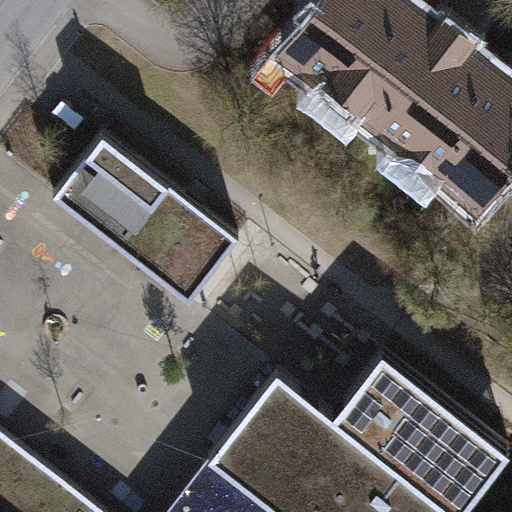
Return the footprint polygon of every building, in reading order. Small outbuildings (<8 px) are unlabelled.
[(498,181),(511,163),(511,78),(468,45),(486,22),(460,3),(444,25),(411,0),(323,0),(276,62),(474,213),(498,181)] [(243,223),(106,119),(59,181),(196,285),(243,223)] [(511,163),(498,181),(511,191),(511,163)] [(284,361),(210,456),(282,511),(480,511),(469,503),(511,447),(511,439),(388,344),(341,405),(284,361)] [(0,511),(104,511),(0,431),(0,511)] [(166,511),(282,511),(210,456),(202,466),(166,511)]
